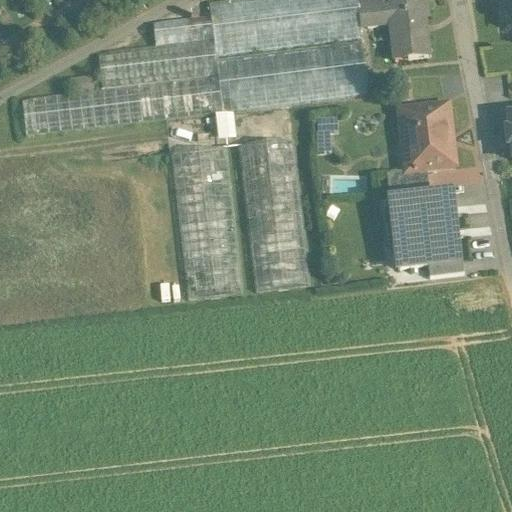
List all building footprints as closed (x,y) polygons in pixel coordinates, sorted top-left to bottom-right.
[(355,0),(246,0),(208,5),(210,19),(198,20),(198,17),(194,17),(194,20),(164,24),(152,26),(154,49),(108,54),(98,58),(101,92),(30,101),(21,105),(25,139),(368,97),(355,0)] [(378,0),(364,0),(357,1),(360,31),(390,27),(387,9),(379,10),(378,0)] [(511,0),(499,0),(503,31),(511,30),(511,0)] [(425,4),(387,8),(390,27),(394,64),(428,61),(423,21),(426,20),(425,4)] [(447,109),(399,114),(402,148),(408,147),(411,174),(406,175),(406,176),(406,177),(426,175),(450,172),(446,131),(450,131),(447,109)] [(289,111),(234,117),(237,149),(293,143),(289,111)] [(216,142),(235,140),(233,114),(214,116),(216,142)] [(293,143),(237,149),(254,295),(310,289),(293,143)] [(226,150),(170,157),(187,303),(242,296),(226,150)] [(406,176),(386,178),(388,195),(400,194),(423,191),(428,191),(426,175),(406,177),(406,176)] [(423,191),(400,194),(402,206),(425,203),(423,191)] [(402,206),(390,207),(397,273),(428,270),(457,266),(449,201),(425,203),(402,206)] [(457,266),(428,270),(429,281),(463,277),(461,265),(457,266)]
